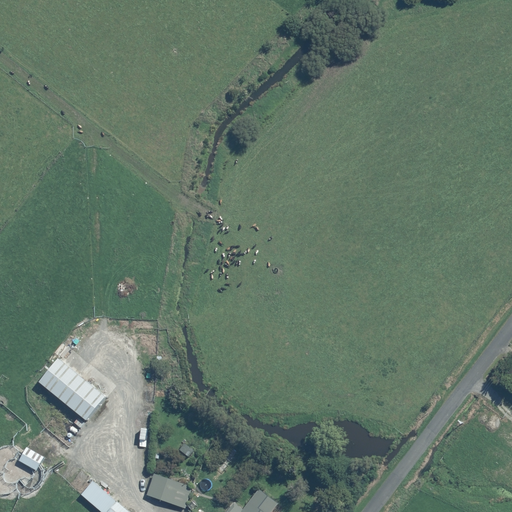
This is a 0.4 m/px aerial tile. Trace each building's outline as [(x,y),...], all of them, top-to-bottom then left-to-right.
[(61,356),(41,380),(89,418),(109,393),(61,356)] [(188,457),(194,447),(185,443),(179,451),(188,457)] [(46,456),(26,446),(19,459),(38,470),(46,456)] [(195,483),(157,472),(149,494),(188,508),(195,483)] [(129,511),(94,481),(83,497),(101,511),(129,511)] [(274,511),(282,503),(262,486),(242,509),(234,502),(225,511),(274,511)]
